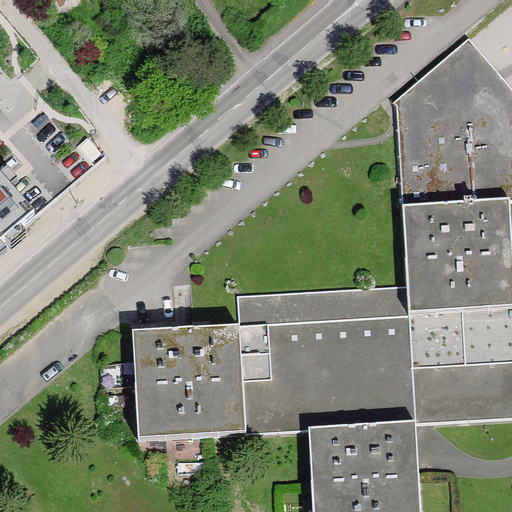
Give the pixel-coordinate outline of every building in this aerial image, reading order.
[(404,212),(510,205),(511,205),(511,98),(496,81),(468,49),(398,109),(404,212)] [(0,249),(37,218),(0,174),(0,249)] [(410,319),(511,313),(511,239),(510,205),(404,212),(408,287),(410,319)] [(243,435),(310,433),(417,427),(410,319),(408,287),(238,298),(239,331),(241,384),(243,435)] [(511,313),(410,319),(417,427),(438,425),(511,420),(511,313)] [(241,384),(239,331),(209,332),(208,322),(193,323),(193,333),(185,333),(124,336),(129,440),(206,436),(243,435),(241,384)] [(417,427),(310,433),(313,486),(314,511),(421,511),(419,477),(418,455),(417,427)]
